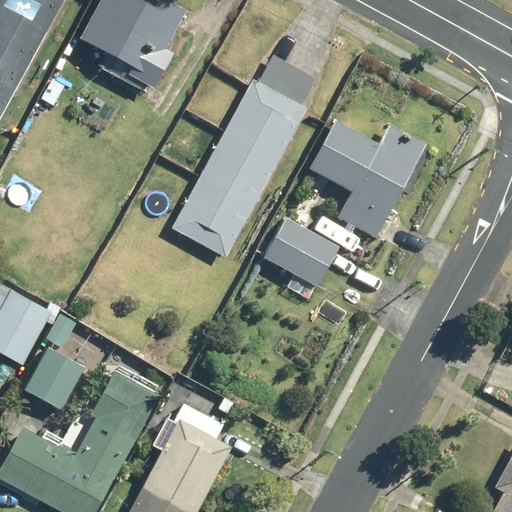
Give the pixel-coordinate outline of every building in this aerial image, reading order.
[(0,0),(0,118),(64,0),(0,0)] [(141,0),(141,1),(139,0),(99,0),(79,39),(108,54),(100,68),(141,90),(144,84),(153,89),(172,53),(164,49),(185,11),(164,0),(141,0)] [(258,83),(252,80),(171,229),(225,258),(306,109),(300,106),(315,78),(272,56),(258,83)] [(378,144),(334,121),(308,168),(351,192),(337,217),(375,238),(426,145),(388,125),(378,144)] [(339,247),(285,217),(262,257),(317,287),(339,247)] [(0,353),(22,365),(51,312),(0,284),(0,353)] [(76,322),(58,313),(45,339),(63,348),(76,322)] [(83,367),(47,348),(24,390),(60,409),(83,367)] [(21,427),(0,465),(0,478),(62,511),(94,511),(159,395),(113,370),(89,415),(94,418),(74,456),(21,427)] [(223,424),(183,404),(173,422),(175,423),(128,511),(196,511),(231,447),(215,439),(223,424)] [(511,511),(511,452),(493,487),(503,492),(492,511),(511,511)]
